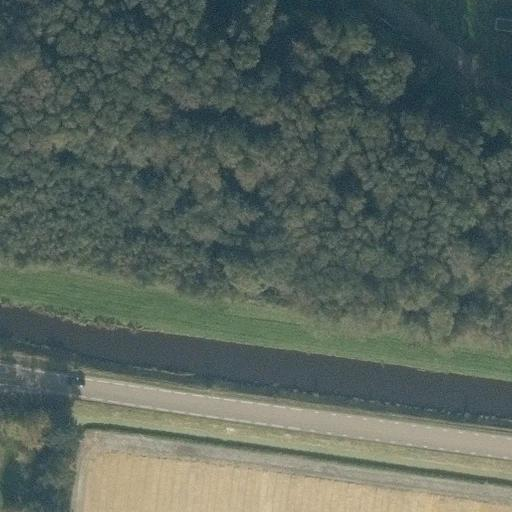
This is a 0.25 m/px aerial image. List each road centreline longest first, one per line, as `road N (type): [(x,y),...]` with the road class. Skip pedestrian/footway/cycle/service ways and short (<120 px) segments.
road 1 (secondary): [(511,447),(0,373)]
road 2 (residential): [(381,0),(511,96)]
